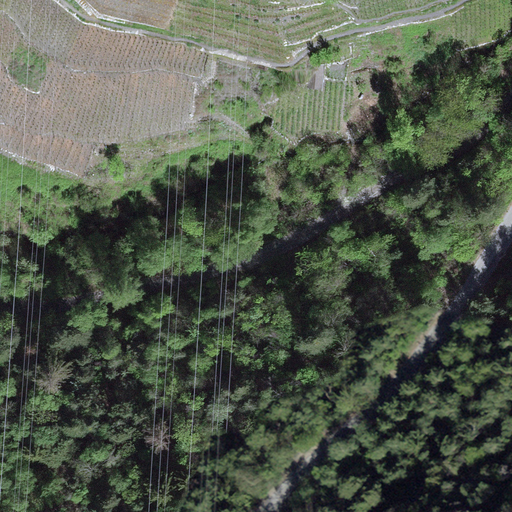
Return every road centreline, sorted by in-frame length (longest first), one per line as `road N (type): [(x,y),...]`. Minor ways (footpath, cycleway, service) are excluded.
road 1 (track): [(511,119),(462,159),(179,285),(0,298)]
road 2 (unclassified): [(511,220),(388,388),(265,511)]
